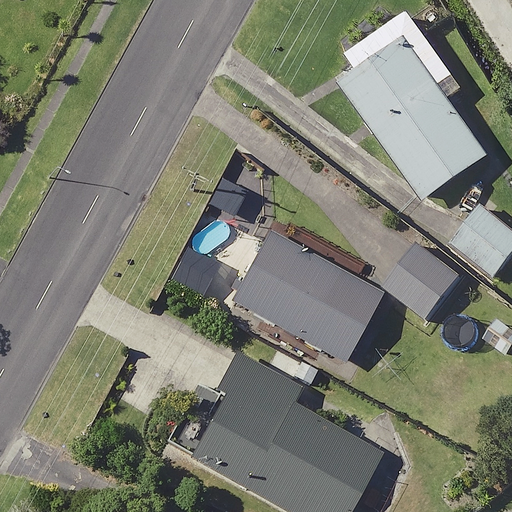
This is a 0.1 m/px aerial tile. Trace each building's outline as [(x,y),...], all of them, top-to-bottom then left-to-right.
[(460,92),(413,28),(355,69),(367,85),(348,99),(432,215),(496,169),(448,101),(460,92)] [(511,271),(511,239),(482,214),(450,251),(496,290),(511,271)] [(381,303),(272,248),(235,320),(344,376),(381,303)] [(469,292),(419,258),(389,304),(439,337),(469,292)] [(320,394),(250,358),(223,412),(230,416),(198,478),(265,511),(367,511),(389,469),(304,425),(320,394)]
